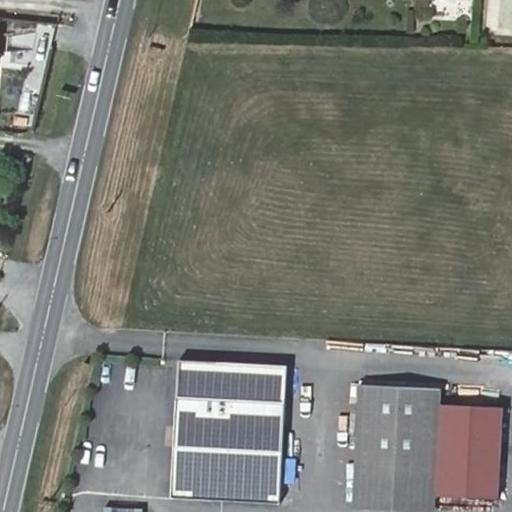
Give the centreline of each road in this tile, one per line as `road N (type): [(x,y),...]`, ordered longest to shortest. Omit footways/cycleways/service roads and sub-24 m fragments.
road 1 (secondary): [(3,511),(121,0)]
road 2 (unknown): [(158,356),(263,359),(299,372),(310,393),(308,487),(299,511)]
road 3 (unknown): [(146,511),(141,485),(156,377)]
